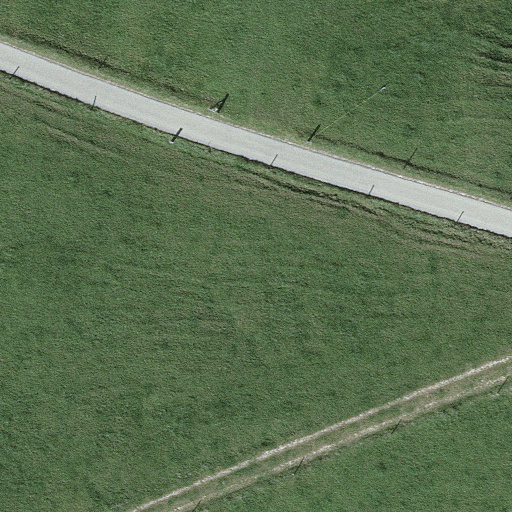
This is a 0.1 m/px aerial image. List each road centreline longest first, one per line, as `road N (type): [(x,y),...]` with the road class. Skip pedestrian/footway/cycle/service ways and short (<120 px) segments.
road 1 (track): [(0,53),(264,149),(511,224)]
road 2 (track): [(156,511),(511,364)]
